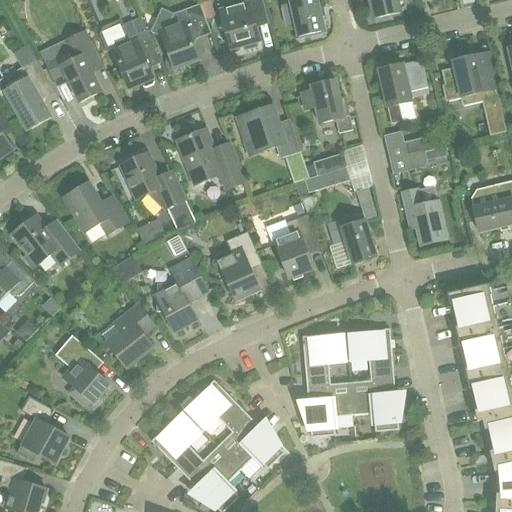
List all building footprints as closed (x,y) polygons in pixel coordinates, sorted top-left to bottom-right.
[(226,33),(231,50),(240,47),(246,51),(256,48),(259,42),(260,42),(252,13),(265,9),(262,0),(237,0),(240,6),(220,11),(223,23),(220,29),(226,33)] [(295,23),(298,37),(324,31),(316,0),(292,0),(290,1),(290,3),(283,5),(281,9),(285,23),(289,25),(295,23)] [(369,0),(374,19),(400,13),(397,0),(369,0)] [(209,30),(200,5),(174,14),(168,28),(160,31),(169,56),(167,62),(172,76),(180,72),(179,68),(199,61),(192,41),(194,36),(209,30)] [(130,42),(112,50),(129,89),(141,84),(142,87),(146,89),(153,85),(155,82),(147,64),(159,59),(141,18),(123,25),(130,42)] [(70,53),(46,65),(53,80),(65,75),(75,95),(79,103),(102,92),(89,65),(100,60),(86,31),(65,42),(70,53)] [(508,132),(489,53),(453,61),(455,69),(447,71),(443,72),(446,85),(443,86),(446,102),(461,99),(463,106),(481,102),(490,136),(508,132)] [(36,60),(21,69),(0,80),(0,92),(0,93),(5,92),(28,132),(51,118),(41,101),(45,99),(41,94),(52,88),(36,60)] [(403,65),(378,71),(391,124),(403,122),(399,105),(412,102),(410,93),(428,89),(422,60),(403,65)] [(347,105),(342,107),(336,81),(311,87),(312,91),(301,94),(305,110),(316,108),(320,124),(336,120),(339,134),(353,131),(347,105)] [(106,124),(123,123),(122,102),(105,102),(106,124)] [(273,107),(247,115),(236,119),(243,141),(254,137),(259,153),(276,148),(280,159),(300,152),(291,124),(280,128),(273,107)] [(0,159),(14,150),(0,131),(10,124),(0,110),(0,159)] [(207,130),(201,132),(197,131),(193,132),(191,136),(176,142),(194,186),(223,174),(229,189),(245,183),(233,152),(218,158),(207,130)] [(407,157),(425,153),(425,152),(438,149),(435,136),(404,143),(407,157)] [(425,153),(407,157),(410,171),(424,168),(427,162),(425,153)] [(121,166),(136,200),(149,194),(165,210),(167,209),(178,232),(196,223),(172,172),(159,178),(148,154),(121,166)] [(313,163),(316,176),(316,177),(346,168),(347,168),(344,154),(313,163)] [(349,181),(346,168),(316,177),(316,176),(305,179),(308,192),(349,181)] [(471,199),(479,233),(511,225),(511,181),(474,191),(471,199)] [(101,224),(108,235),(128,223),(115,200),(103,207),(89,183),(64,198),(85,234),(101,224)] [(415,222),(420,247),(447,240),(438,202),(421,206),(418,190),(402,194),(409,223),(415,222)] [(294,207),(298,216),(305,213),(301,204),(294,207)] [(334,245),(345,242),(353,265),(377,258),(363,214),(341,221),(343,228),(330,232),(334,245)] [(304,246),(317,241),(308,215),(286,224),(291,235),(274,242),(289,279),(314,270),(304,246)] [(63,228),(52,237),(36,216),(12,235),(37,267),(51,255),(60,266),(80,251),(63,228)] [(247,233),(227,242),(231,251),(216,258),(213,264),(218,274),(224,276),(236,302),(260,291),(246,260),(257,254),(247,233)] [(167,242),(175,256),(186,251),(178,236),(167,242)] [(132,257),(114,269),(124,284),(142,272),(132,257)] [(0,301),(9,293),(13,296),(19,296),(34,282),(13,260),(1,272),(0,271),(0,301)] [(194,264),(178,272),(178,284),(176,285),(157,284),(157,295),(154,297),(156,301),(156,312),(162,313),(174,334),(198,321),(188,301),(196,297),(197,299),(209,292),(194,264)] [(456,304),(458,315),(493,307),(490,296),(491,296),(489,285),(448,295),(450,305),(456,304)] [(120,333),(106,344),(126,369),(154,347),(148,340),(148,338),(145,335),(156,327),(139,305),(114,326),(120,333)] [(456,327),(458,337),(499,328),(496,318),(495,318),(493,307),(458,315),(461,326),(456,327)] [(0,341),(9,331),(0,323),(0,341)] [(465,346),(468,357),(502,349),(500,338),(501,338),(499,328),(458,337),(460,347),(465,346)] [(369,361),(371,381),(371,382),(394,380),(390,330),(346,333),(349,363),(369,361)] [(302,337),(307,388),(330,386),(330,385),(328,365),(349,363),(346,333),(302,337)] [(71,369),(63,378),(74,388),(69,394),(85,408),(90,402),(93,404),(110,385),(87,365),(95,356),(72,336),(55,356),(71,369)] [(12,347),(20,354),(26,347),(18,339),(12,347)] [(465,369),(468,379),(509,370),(506,360),(505,360),(502,349),(468,357),(471,368),(465,369)] [(475,388),(478,399),(511,391),(511,390),(510,380),(511,380),(509,370),(468,379),(470,389),(475,388)] [(375,432),(376,432),(399,430),(394,380),(371,382),(371,381),(350,383),(353,416),(374,414),(375,432)] [(218,418),(232,433),(249,417),(214,381),(183,411),(203,432),(218,418)] [(311,438),(334,436),(335,436),(333,418),(353,416),(350,383),(330,385),(330,386),(307,388),(311,438)] [(511,391),(478,399),(480,410),(475,412),(477,422),(511,413),(511,391)] [(22,446),(16,456),(33,465),(39,455),(55,464),(70,438),(46,425),(54,411),(29,397),(21,412),(36,420),(22,446)] [(151,442),(186,478),(203,462),(203,461),(189,446),(203,432),(183,411),(151,442)] [(490,429),(493,440),(511,435),(511,413),(477,422),(478,422),(483,421),(485,430),(490,429)] [(268,470),(268,469),(285,453),(249,417),(232,433),(217,447),(240,471),(255,456),(268,470)] [(490,452),(493,462),(511,457),(511,435),(493,440),(496,451),(490,452)] [(219,511),(224,511),(238,498),(239,498),(226,485),(240,471),(217,447),(203,461),(203,462),(186,478),(219,511)] [(500,471),(501,483),(511,482),(511,457),(493,462),(495,472),(500,471)] [(0,486),(10,489),(4,508),(15,511),(38,511),(41,504),(43,504),(47,490),(22,483),(26,469),(0,460),(0,476),(2,477),(0,484),(0,486)] [(497,495),(496,505),(511,505),(511,482),(501,483),(502,495),(497,495)] [(252,485),(246,490),(251,496),(257,491),(252,485)]
